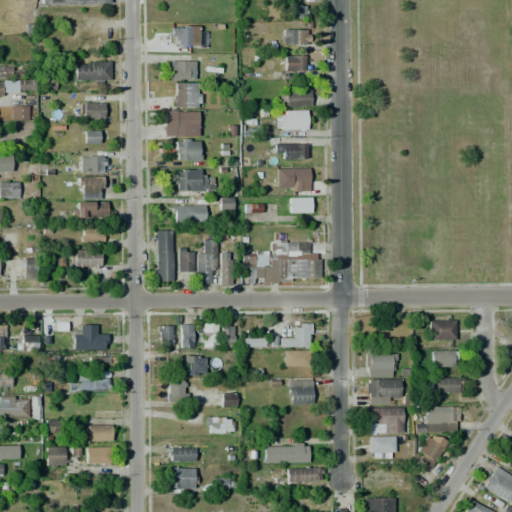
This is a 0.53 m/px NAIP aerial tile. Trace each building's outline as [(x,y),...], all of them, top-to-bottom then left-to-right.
[(305,2),(305,18),(289,19),(288,2),(305,2)] [(197,27),(197,46),(169,45),(169,26),(197,27)] [(307,30),(308,45),(280,45),(280,30),(307,30)] [(303,56),(304,71),(282,71),(282,56),(303,56)] [(108,60),(109,82),(71,82),(71,61),(108,60)] [(192,62),(192,79),(166,79),(166,63),(192,62)] [(0,66),(21,66),(21,78),(0,77),(0,66)] [(54,76),(54,90),(41,90),(40,76),(54,76)] [(0,80),(34,80),(34,92),(1,92),(1,96),(0,96),(0,80)] [(199,83),(198,108),(172,108),(172,82),(199,83)] [(309,89),(310,105),(279,107),(278,91),(309,89)] [(102,102),(103,117),(78,117),(78,103),(102,102)] [(26,105),(26,120),(9,121),(9,106),(26,105)] [(304,110),(305,128),(274,130),(273,112),(304,110)] [(196,112),(196,136),(172,136),(172,127),(161,127),(162,111),(196,112)] [(97,130),(98,144),(82,144),(81,131),(97,130)] [(199,160),(173,160),(172,141),(199,141),(199,160)] [(306,143),(306,159),(280,159),(280,151),(272,151),(272,143),(306,143)] [(103,155),(103,173),(84,173),(84,156),(103,155)] [(307,168),(308,191),(274,191),(274,168),(307,168)] [(212,179),(212,190),(173,191),(172,170),(204,170),(204,179),(212,179)] [(103,197),(76,198),(76,176),(102,175),(103,197)] [(0,182),(17,183),(17,199),(0,198),(0,182)] [(217,210),(216,197),(231,197),(231,210),(217,210)] [(309,197),(309,213),(286,213),(286,197),(309,197)] [(106,201),(106,220),(70,219),(70,201),(106,201)] [(260,213),(260,204),(247,204),(247,213),(260,213)] [(202,205),(202,222),(169,222),(169,205),(202,205)] [(101,225),(102,242),(78,242),(78,226),(101,225)] [(170,230),(170,281),(153,282),(153,230),(170,230)] [(200,240),(213,240),(214,284),(193,284),(193,254),(200,254),(200,240)] [(288,278),(288,283),(268,283),(267,253),(272,253),(272,243),(306,243),(306,253),(318,253),(318,278),(288,278)] [(99,249),(99,268),(72,268),(71,250),(99,249)] [(175,251),(190,252),(189,272),(174,272),(175,251)] [(229,285),(217,285),(216,253),(229,253),(229,285)] [(267,253),(268,283),(260,283),(260,278),(251,278),(251,284),(243,284),(243,267),(239,267),(239,253),(267,253)] [(53,271),(63,270),(62,257),(52,258),(53,271)] [(34,278),(21,279),(21,258),(34,258),(34,278)] [(453,320),(453,340),(428,340),(427,320),(453,320)] [(190,348),(178,348),(178,323),(190,323),(190,348)] [(214,347),(200,347),(200,323),(214,323),(214,347)] [(232,323),(232,348),(219,348),(218,323),(232,323)] [(70,350),(71,333),(79,333),(79,324),(96,324),(96,333),(104,333),(104,350),(70,350)] [(290,338),(290,324),(308,324),(307,347),(277,347),(277,338),(290,338)] [(170,345),(155,345),(154,326),(169,325),(170,345)] [(36,334),(37,351),(15,351),(15,335),(36,334)] [(263,337),(263,347),(239,347),(238,338),(263,337)] [(302,349),(303,366),(281,367),(281,350),(302,349)] [(455,350),(455,367),(429,367),(429,350),(455,350)] [(57,352),(57,365),(38,365),(38,351),(57,352)] [(393,353),(393,377),(363,377),(363,353),(393,353)] [(202,354),(204,374),(184,376),(182,356),(202,354)] [(114,357),(113,366),(86,366),(86,356),(114,357)] [(76,371),(92,370),(92,379),(108,378),(108,391),(66,391),(66,381),(76,380),(76,371)] [(0,372),(9,373),(9,387),(0,386),(0,372)] [(459,377),(460,392),(430,393),(430,377),(459,377)] [(398,378),(398,397),(364,397),(364,379),(398,378)] [(186,381),(185,402),(163,401),(164,380),(186,381)] [(310,380),(310,405),(286,405),(285,380),(310,380)] [(218,406),(218,392),(234,392),(234,406),(218,406)] [(0,400),(26,400),(26,418),(0,418),(0,400)] [(29,401),(30,419),(37,419),(36,401),(29,401)] [(421,407),(457,406),(457,431),(413,432),(413,424),(422,424),(421,407)] [(400,407),(401,435),(364,435),(364,407),(400,407)] [(236,416),(237,433),(204,434),(203,417),(236,416)] [(59,419),(59,433),(43,433),(43,420),(59,419)] [(108,424),(109,441),(78,441),(77,425),(108,424)] [(431,433),(444,442),(427,469),(413,460),(431,433)] [(392,436),(392,453),(367,453),(367,436),(392,436)] [(306,444),(306,463),(262,463),(262,445),(306,444)] [(0,445),(8,445),(8,459),(0,459),(0,445)] [(43,447),(72,446),(72,456),(62,456),(62,465),(43,465),(43,447)] [(108,446),(108,464),(83,464),(83,447),(108,446)] [(167,462),(167,448),(192,447),(193,462),(167,462)] [(480,487),(493,466),(511,477),(511,495),(507,504),(480,487)] [(194,468),(194,489),(163,488),(164,467),(194,468)] [(320,467),(321,481),(284,482),(284,468),(320,467)] [(232,477),(232,490),(210,490),(210,477),(232,477)] [(362,511),(362,497),(391,497),(391,511),(362,511)] [(463,511),(460,510),(466,499),(491,511),(463,511)]
